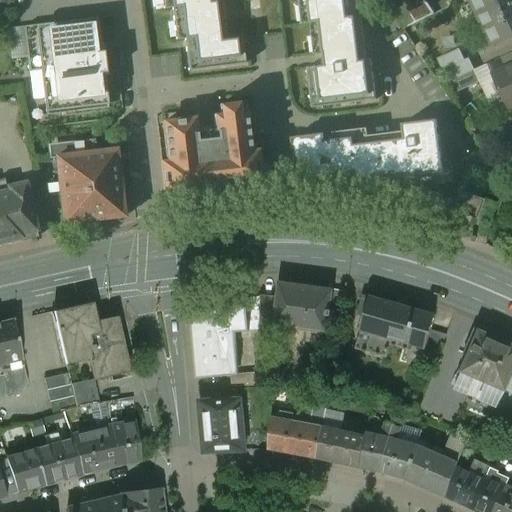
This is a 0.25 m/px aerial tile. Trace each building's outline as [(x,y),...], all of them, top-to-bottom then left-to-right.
[(184,39),(188,71),(245,64),(242,37),(226,39),(221,0),(161,0),(163,9),(171,8),(175,40),(184,39)] [(299,0),(302,25),(311,24),(314,56),(325,55),(326,66),(307,68),(312,109),(377,101),(372,60),(367,60),(359,0),(299,0)] [(425,0),(385,0),(405,30),(436,16),(425,0)] [(511,0),(471,0),(480,16),(485,14),(491,27),(486,29),(495,49),(511,40),(511,0)] [(101,19),(52,24),(60,100),(109,95),(101,19)] [(459,51),(439,61),(445,73),(449,72),(448,70),(465,63),(459,51)] [(465,63),(448,70),(449,72),(453,82),(475,72),(470,61),(465,63)] [(511,67),(493,77),(506,107),(511,104),(511,67)] [(475,72),(453,82),(459,94),(481,84),(475,72)] [(214,114),(215,129),(196,131),(194,117),(163,121),(168,159),(161,160),(165,193),(260,181),(257,149),(250,150),(246,111),(239,112),(238,102),(220,103),(220,114),(214,114)] [(367,129),(292,138),(298,184),(356,177),(357,184),(444,174),(437,120),(402,124),(403,133),(368,137),(367,129)] [(116,152),(96,155),(94,150),(90,146),(84,146),(79,146),(76,149),(75,152),(75,156),(56,159),(64,224),(124,217),(116,152)] [(0,246),(15,243),(38,238),(25,184),(6,188),(4,180),(0,181),(0,246)] [(485,201),(467,194),(460,213),(478,219),(485,201)] [(334,291),(280,285),(278,300),(275,327),(308,332),(325,334),(328,334),(329,324),(332,325),(332,318),(333,312),(331,312),(334,291)] [(347,293),(334,291),(331,312),(333,312),(332,318),(342,319),(347,293)] [(371,297),(365,296),(359,316),(365,317),(371,297)] [(436,316),(371,297),(365,317),(361,331),(393,340),(427,349),(433,326),(436,316)] [(234,314),(197,318),(202,375),(235,372),(232,333),(261,331),(261,326),(262,298),(233,301),(234,314)] [(278,300),(262,298),(261,326),(275,327),(278,300)] [(118,317),(97,322),(93,304),(54,313),(66,365),(89,360),(93,380),(94,381),(130,373),(118,317)] [(448,330),(433,326),(427,349),(434,350),(438,349),(441,346),(448,330)] [(0,327),(0,399),(7,398),(5,393),(7,393),(1,365),(12,363),(5,334),(0,327)] [(393,340),(361,331),(356,349),(387,358),(393,340)] [(325,334),(308,332),(306,342),(324,344),(325,334)] [(511,347),(478,333),(475,334),(473,335),(465,356),(470,358),(463,373),(476,379),(489,384),(504,391),(511,373),(511,347)] [(476,379),(463,373),(455,391),(468,396),(476,379)] [(511,373),(504,391),(497,409),(511,416),(511,414),(511,373)] [(93,380),(71,385),(76,408),(99,404),(94,381),(93,380)] [(489,384),(481,402),(497,409),(504,391),(489,384)] [(241,399),(200,403),(202,426),(204,454),(245,451),(241,399)] [(327,411),(315,409),(313,420),(318,421),(317,427),(324,428),(327,411)] [(294,422),(273,418),(269,451),(288,455),(294,422)] [(135,422),(112,426),(121,467),(140,462),(135,422)] [(317,427),(294,422),(288,455),(317,460),(324,429),(324,428),(317,427)] [(394,427),(386,425),(383,437),(391,438),(394,427)] [(112,426),(72,436),(73,440),(84,476),(121,467),(112,426)] [(402,429),(394,427),(391,438),(399,441),(402,429)] [(367,438),(324,429),(317,460),(359,469),(367,438)] [(383,437),(368,433),(367,438),(359,469),(380,473),(391,438),(383,437)] [(459,463),(467,441),(451,435),(443,456),(459,463)] [(399,441),(391,438),(380,473),(404,480),(418,446),(399,441)] [(73,440),(35,451),(46,485),(84,476),(73,440)] [(443,456),(418,446),(404,480),(446,498),(453,481),(453,480),(458,467),(459,463),(443,456)] [(35,451),(7,459),(18,493),(46,485),(35,451)] [(488,467),(476,462),(471,473),(483,478),(488,467)] [(471,473),(458,467),(453,480),(453,481),(446,498),(471,508),(482,490),(482,489),(486,479),(483,478),(471,473)] [(493,511),(507,485),(488,476),(482,489),(482,490),(471,508),(479,511),(493,511)] [(511,511),(511,487),(507,485),(493,511),(511,511)] [(162,511),(160,490),(120,495),(120,497),(122,511),(162,511)] [(122,511),(120,497),(67,509),(68,511),(122,511)]
